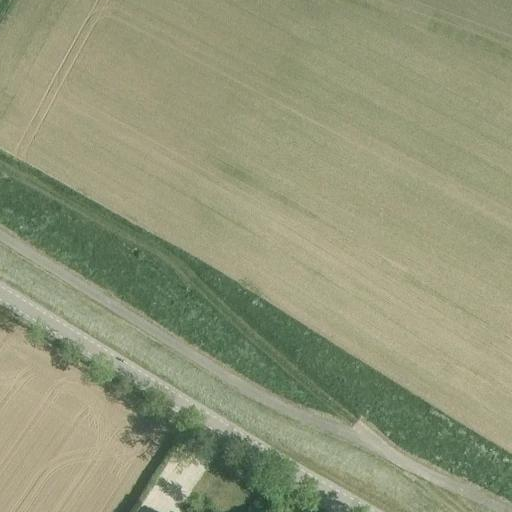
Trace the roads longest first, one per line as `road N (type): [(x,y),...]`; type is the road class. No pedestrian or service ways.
road 1 (tertiary): [(367,511),(0,293)]
road 2 (track): [(456,511),(200,286)]
